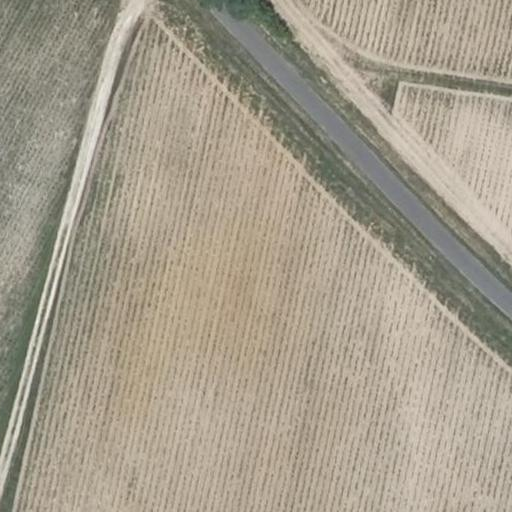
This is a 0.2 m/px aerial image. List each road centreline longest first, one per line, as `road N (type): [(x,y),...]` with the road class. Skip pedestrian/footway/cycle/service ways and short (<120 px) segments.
road 1 (track): [(0,476),(104,82),(139,0)]
road 2 (residential): [(217,0),(511,306)]
road 3 (track): [(279,0),(306,40),(511,256)]
